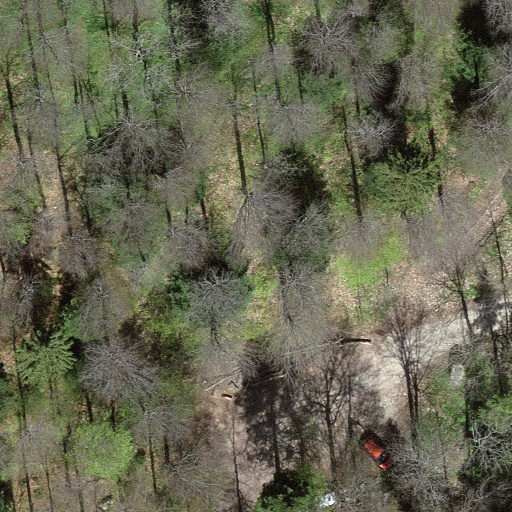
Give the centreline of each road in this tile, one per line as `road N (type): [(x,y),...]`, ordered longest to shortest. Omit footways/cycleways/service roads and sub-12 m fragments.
road 1 (track): [(511,309),(400,339),(280,400)]
road 2 (track): [(400,339),(511,182)]
road 3 (track): [(220,511),(280,400)]
